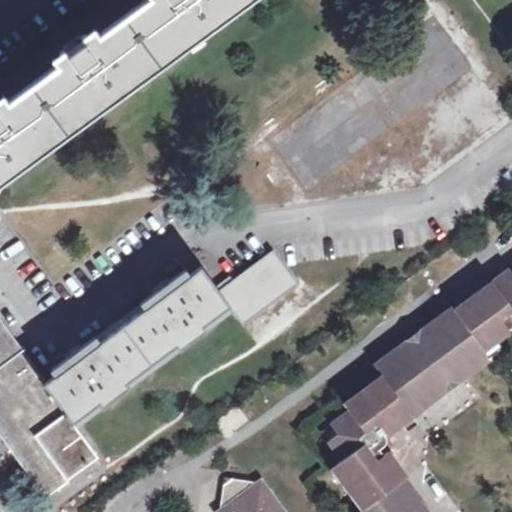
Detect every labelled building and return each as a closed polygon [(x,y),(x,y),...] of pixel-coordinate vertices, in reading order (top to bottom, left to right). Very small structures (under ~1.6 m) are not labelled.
[(145,0),(98,34),(94,28),(83,36),(85,39),(68,52),(65,49),(55,57),(59,63),(8,101),(3,94),(0,96),(0,173),(237,0),(145,0)] [(297,158),(288,164),(305,187),(314,180),(297,158)] [(274,251),(220,290),(230,304),(244,322),(298,283),(274,251)] [(57,374),(46,383),(73,419),(100,399),(104,404),(129,385),(127,381),(177,343),(180,347),(207,327),(204,323),(230,304),(220,290),(202,266),(190,275),(186,270),(143,302),(147,307),(100,342),(96,336),(53,369),(57,374)] [(453,308),(428,327),(437,340),(434,351),(438,354),(442,354),(446,352),(464,375),(490,357),(488,355),(484,349),(494,341),(511,329),(511,330),(511,272),(511,271),(484,290),(456,311),(453,308)] [(0,319),(0,405),(23,437),(16,442),(50,489),(98,453),(73,419),(46,383),(0,319)] [(450,385),(464,375),(446,352),(442,354),(438,354),(434,351),(437,340),(428,327),(413,338),(400,348),(408,360),(412,358),(417,358),(420,361),(422,365),(421,369),(418,373),(436,396),(450,385)] [(484,349),(488,355),(498,347),(494,341),(484,349)] [(408,360),(400,348),(375,366),(382,377),(388,384),(374,394),(369,387),(344,405),(347,409),(330,421),(340,435),(327,445),(340,462),(337,464),(339,467),(349,480),(344,483),(362,507),(356,511),(425,511),(401,478),(403,476),(385,451),(381,454),(377,448),(383,442),(384,434),(400,422),(411,414),(436,396),(418,373),(421,369),(422,365),(420,361),(417,358),(412,358),(408,360)] [(382,377),(369,387),(374,394),(388,384),(382,377)] [(23,437),(0,405),(0,430),(45,493),(50,489),(16,442),(23,437)] [(415,418),(411,414),(400,422),(404,426),(415,418)] [(349,480),(339,467),(334,470),(344,483),(349,480)] [(283,511),(277,505),(274,503),(274,500),(261,482),(224,476),(217,511),(283,511)]
